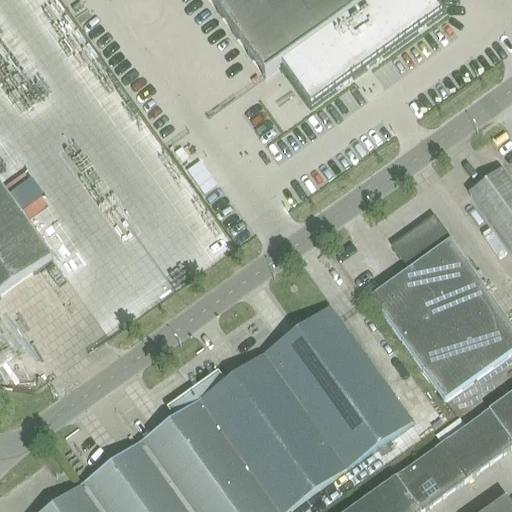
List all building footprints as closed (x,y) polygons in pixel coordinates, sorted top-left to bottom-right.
[(206,0),(265,82),(281,70),(311,111),(442,17),(429,0),(206,0)] [(484,153),(475,161),(491,179),(500,170),(484,153)] [(460,169),(441,183),(448,192),(466,177),(460,169)] [(511,256),(511,187),(501,173),(468,196),(511,256)] [(0,300),(52,263),(0,190),(0,300)] [(511,356),(511,330),(434,221),(394,250),(410,272),(370,301),(445,405),(511,356)] [(292,511),(412,427),(329,311),(224,387),(217,377),(169,412),(176,421),(49,511),(292,511)] [(366,348),(377,341),(367,323),(355,330),(366,348)] [(420,390),(407,398),(420,420),(433,412),(420,390)] [(511,397),(442,447),(351,511),(427,511),(468,483),(511,451),(511,397)] [(511,511),(511,510),(506,502),(492,511),(511,511)]
